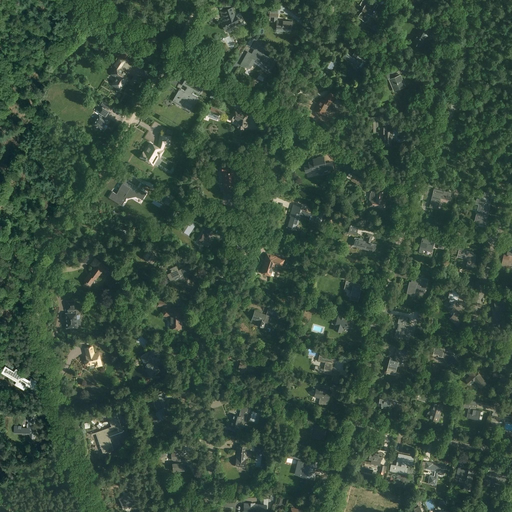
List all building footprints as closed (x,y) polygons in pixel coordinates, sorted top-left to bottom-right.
[(366,22),(372,12),(373,12),(378,4),(370,0),(362,0),(360,5),(365,7),(359,17),(366,22)] [(224,14),(225,19),(221,22),(225,30),(234,25),(234,26),(240,23),(236,15),(235,15),(234,11),(233,11),(232,7),(221,11),(222,15),(224,14)] [(269,17),(274,17),(274,22),(277,22),(276,30),(283,30),(283,28),(291,29),(291,26),(292,26),(292,21),(277,20),(278,14),(269,13),(269,17)] [(432,30),(425,27),(422,31),(419,30),(412,43),(419,46),(420,45),(422,46),(427,35),(429,36),(432,30)] [(257,51),(260,44),(255,41),(251,48),(255,49),(252,54),(248,51),(240,64),(245,67),(248,68),(249,67),(250,68),(255,60),(264,65),(263,67),(268,70),(274,60),(270,57),(269,58),(257,51)] [(356,50),(352,57),(345,53),(342,58),(344,59),(345,57),(355,63),(355,64),(359,67),(361,68),(365,62),(366,63),(369,58),(356,50)] [(115,77),(115,76),(117,77),(113,84),(116,86),(115,87),(120,90),(126,81),(125,80),(127,77),(125,76),(127,74),(118,68),(119,66),(121,67),(124,61),(119,58),(114,66),(116,67),(111,75),(115,77)] [(391,78),(388,71),(382,73),(385,80),(391,78)] [(394,90),(405,86),(400,75),(390,79),(394,90)] [(186,100),(194,104),(198,97),(193,93),(194,91),(199,94),(203,88),(197,85),(196,86),(195,85),(195,84),(186,78),(182,84),(187,87),(185,91),(181,89),(180,91),(179,90),(173,100),(182,106),(186,100)] [(324,100),(322,98),(315,110),(323,114),(330,104),(335,97),(328,93),(324,100)] [(102,108),(99,113),(102,115),(101,117),(100,116),(94,126),(103,131),(109,122),(104,119),(105,117),(106,117),(109,112),(102,108)] [(231,116),(230,116),(228,119),(233,122),(235,119),(239,121),(239,122),(238,123),(238,124),(238,125),(237,126),(238,126),(238,127),(238,129),(239,130),(240,131),(241,131),(242,130),(243,130),(243,129),(244,128),(247,129),(248,123),(247,123),(247,122),(248,116),(248,115),(247,114),(246,113),(245,113),(244,114),(243,114),(234,110),(231,116)] [(380,127),(381,133),(383,133),(384,142),(384,146),(391,145),(391,142),(392,142),(391,131),(386,131),(386,127),(380,127)] [(145,153),(144,152),(140,157),(150,163),(150,164),(153,166),(159,156),(160,157),(163,151),(162,150),(163,147),(164,144),(169,144),(170,137),(161,136),(161,135),(159,143),(159,146),(158,148),(151,143),(145,153)] [(334,171),(332,162),(325,164),(323,156),(320,157),(320,158),(313,159),(313,161),(308,163),(309,165),(304,166),(306,173),(320,169),(321,174),(334,171)] [(229,166),(222,166),(222,171),(223,171),(224,187),(223,187),(224,192),(230,192),(230,187),(229,187),(229,185),(234,185),(233,180),(234,180),(234,177),(233,177),(233,172),(229,172),(228,171),(229,171),(229,166)] [(354,175),(351,180),(359,185),(362,179),(354,175)] [(117,195),(112,192),(109,197),(122,205),(127,198),(128,198),(136,196),(142,200),(147,193),(125,180),(119,189),(120,190),(117,195)] [(438,209),(440,201),(441,198),(446,200),(447,196),(451,197),(451,193),(447,192),(447,193),(440,191),(437,191),(438,189),(434,189),(430,207),(438,209)] [(381,202),(382,191),(377,191),(372,190),(371,191),(371,193),(370,193),(370,201),(369,206),(385,208),(385,202),(381,202)] [(169,193),(163,202),(169,205),(174,197),(169,193)] [(478,210),(475,221),(485,223),(490,204),(484,202),(484,200),(477,198),(476,204),(479,204),(477,210),(478,210)] [(292,214),(288,228),(297,231),(298,226),(297,225),(300,216),(309,219),(310,214),(300,210),(301,207),(294,205),(291,213),(292,214)] [(315,221),(320,222),(324,213),(319,211),(315,221)] [(178,223),(182,225),(185,221),(175,215),(173,219),(179,222),(178,223)] [(204,234),(199,241),(208,246),(212,239),(210,238),(216,228),(211,225),(205,234),(204,234)] [(348,232),(357,234),(358,228),(356,227),(351,225),(351,226),(350,226),(348,232)] [(365,237),(368,238),(367,241),(363,240),(363,239),(359,238),(358,238),(355,237),(353,246),(356,246),(356,247),(369,250),(369,249),(375,250),(376,244),(370,243),(372,235),(366,234),(365,237)] [(420,240),(421,241),(419,252),(422,253),(422,250),(431,251),(432,247),(434,247),(435,240),(422,237),(422,239),(420,238),(420,240)] [(503,260),(502,260),(502,263),(511,266),(511,263),(511,262),(511,246),(509,246),(508,252),(505,251),(503,260)] [(474,260),(476,255),(472,254),(472,253),(469,253),(470,252),(467,251),(467,250),(459,248),(457,257),(469,260),(468,265),(474,267),(475,261),(474,260)] [(150,251),(145,258),(153,264),(158,257),(150,251)] [(264,264),(263,266),(264,267),(262,273),(270,276),(272,271),(273,271),(275,264),(282,266),(284,260),(277,257),(267,254),(265,260),(266,260),(265,264),(264,264)] [(88,275),(89,275),(88,277),(87,276),(84,281),(85,283),(83,286),(85,288),(89,290),(91,286),(91,285),(94,281),(93,281),(95,279),(96,280),(99,276),(102,271),(106,274),(108,270),(101,264),(95,259),(90,265),(94,268),(91,271),(88,275)] [(182,272),(183,275),(192,271),(189,265),(178,270),(180,273),(182,272)] [(180,273),(178,270),(176,266),(170,269),(171,273),(167,275),(170,281),(175,279),(174,278),(180,275),(180,273)] [(355,275),(340,271),(339,277),(341,277),(340,278),(342,279),(342,278),(353,280),(355,275)] [(407,294),(414,296),(416,291),(425,293),(428,279),(416,277),(414,283),(409,282),(407,294)] [(358,301),(362,285),(346,282),(345,289),(352,291),(350,299),(358,301)] [(458,301),(459,294),(449,292),(448,297),(450,299),(449,302),(452,304),(449,307),(455,313),(457,315),(464,309),(460,305),(461,304),(458,301)] [(492,307),(491,307),(493,316),(504,315),(503,309),(505,309),(504,299),(494,301),(494,307),(493,307),(492,307)] [(75,310),(74,301),(67,301),(67,310),(68,310),(68,313),(66,313),(67,327),(66,327),(66,328),(67,328),(77,327),(77,328),(77,327),(77,324),(80,324),(80,320),(77,320),(76,313),(77,313),(77,312),(76,312),(76,313),(74,313),(74,310),(75,310)] [(176,328),(181,328),(181,324),(182,324),(182,320),(181,320),(181,315),(182,315),(182,313),(184,313),(184,308),(169,308),(169,307),(169,301),(157,301),(157,305),(163,305),(163,315),(170,315),(170,319),(171,319),(171,328),(173,328),(176,328)] [(270,304),(267,312),(278,316),(281,307),(270,304)] [(252,319),(257,321),(256,325),(264,328),(266,322),(264,322),(266,316),(254,312),(252,319)] [(340,312),(335,326),(334,330),(342,332),(343,328),(350,330),(353,321),(346,319),(347,314),(340,312)] [(449,318),(457,326),(461,322),(453,314),(449,318)] [(400,330),(397,330),(395,337),(402,339),(404,332),(411,334),(413,326),(406,324),(407,317),(400,315),(398,323),(401,324),(400,330)] [(88,356),(86,356),(88,360),(87,360),(86,362),(86,363),(88,364),(89,364),(95,362),(96,364),(97,365),(100,365),(101,363),(100,361),(101,361),(99,353),(94,354),(92,347),(86,348),(88,356)] [(452,362),(451,360),(455,357),(453,355),(454,354),(453,352),(445,350),(445,349),(440,348),(435,347),(433,354),(438,355),(438,356),(442,357),(443,357),(448,365),(452,362)] [(147,369),(151,376),(161,371),(156,362),(154,364),(150,357),(156,354),(153,350),(141,357),(148,368),(147,369)] [(406,356),(407,352),(396,350),(394,360),(390,359),(386,373),(395,375),(397,366),(399,367),(400,362),(405,363),(406,356)] [(339,375),(333,374),(334,371),(332,370),(334,363),(333,363),(334,360),(336,361),(337,355),(332,354),(331,359),(322,357),(323,353),(320,352),(318,361),(325,363),(324,368),(323,368),(321,367),(315,365),(314,371),(333,375),(331,381),(337,382),(339,375)] [(251,364),(241,361),(238,369),(247,371),(247,370),(253,372),(255,366),(261,368),(262,363),(252,360),(251,364)] [(14,372),(5,366),(1,373),(16,382),(15,385),(24,390),(27,386),(33,389),(37,381),(31,378),(28,384),(22,380),(25,374),(16,369),(14,372)] [(481,388),(487,383),(474,368),(468,373),(470,376),(465,380),(470,385),(475,381),(481,388)] [(328,400),(329,400),(331,391),(324,390),(325,385),(315,383),(314,387),(317,388),(315,396),(320,398),(319,403),(320,404),(322,405),(324,404),(326,404),(327,403),(328,400)] [(382,403),(381,407),(390,408),(390,405),(391,406),(391,401),(397,402),(397,404),(403,404),(403,399),(398,398),(398,397),(385,396),(384,398),(380,398),(379,403),(382,403)] [(164,416),(163,414),(167,412),(165,407),(163,401),(164,401),(163,397),(156,399),(160,409),(150,414),(152,418),(155,417),(157,420),(159,419),(159,420),(160,419),(160,418),(164,416)] [(482,411),(476,410),(477,405),(469,403),(470,400),(458,398),(458,401),(464,402),(463,408),(468,408),(466,418),(480,420),(482,411)] [(434,402),(429,418),(438,421),(440,414),(443,405),(434,402)] [(233,427),(234,428),(234,427),(238,428),(239,424),(245,426),(248,413),(247,413),(249,405),(243,403),(239,416),(234,414),(231,426),(233,427)] [(117,415),(108,418),(112,427),(96,432),(102,449),(110,446),(107,437),(123,431),(117,415)] [(314,424),(315,418),(309,416),(310,416),(307,415),(306,421),(308,421),(308,422),(314,424)] [(34,434),(36,434),(36,429),(32,428),(33,416),(28,416),(28,429),(25,429),(25,428),(21,428),(21,426),(14,426),(14,433),(29,434),(29,438),(34,439),(34,434)] [(327,426),(316,424),(313,436),(324,439),(327,426)] [(237,458),(236,465),(246,466),(246,459),(247,446),(237,445),(236,451),(238,451),(237,458)] [(183,462),(186,461),(186,456),(182,456),(182,447),(174,448),(175,452),(173,453),(171,454),(172,459),(174,461),(175,460),(176,463),(173,463),(173,466),(172,466),(173,467),(173,471),(184,469),(184,466),(184,465),(183,462)] [(380,465),(382,456),(382,455),(382,454),(377,453),(377,450),(371,449),(370,455),(369,455),(369,456),(370,456),(369,459),(371,460),(371,463),(380,465)] [(160,458),(166,455),(163,451),(153,456),(155,460),(160,458)] [(407,467),(407,464),(412,465),(413,463),(414,461),(413,461),(414,456),(398,453),(396,465),(391,464),(390,471),(406,474),(408,468),(407,467)] [(301,475),(314,478),(315,474),(314,474),(318,458),(309,456),(308,462),(305,461),(305,462),(298,460),(295,474),(301,475)] [(433,463),(426,462),(425,468),(429,469),(429,470),(434,471),(433,476),(430,475),(428,483),(436,485),(438,474),(443,475),(444,467),(432,464),(433,463)] [(461,469),(461,470),(458,469),(456,477),(461,478),(466,479),(463,489),(470,490),(474,471),(467,469),(467,470),(461,469)] [(502,475),(502,476),(498,476),(499,474),(491,473),(491,474),(486,473),(485,481),(489,482),(490,481),(495,482),(494,488),(493,488),(492,492),(499,493),(501,481),(505,481),(506,476),(502,475)] [(122,484),(125,489),(131,486),(128,481),(122,484)] [(355,511),(359,495),(378,499),(380,489),(352,483),(346,511),(355,511)] [(135,503),(130,493),(120,499),(124,509),(129,506),(135,503)] [(401,501),(402,498),(386,494),(385,501),(403,506),(404,502),(401,501)] [(422,501),(419,495),(412,497),(417,503),(422,501)] [(266,511),(266,509),(268,509),(268,504),(245,503),(244,511),(260,511),(266,511)]
